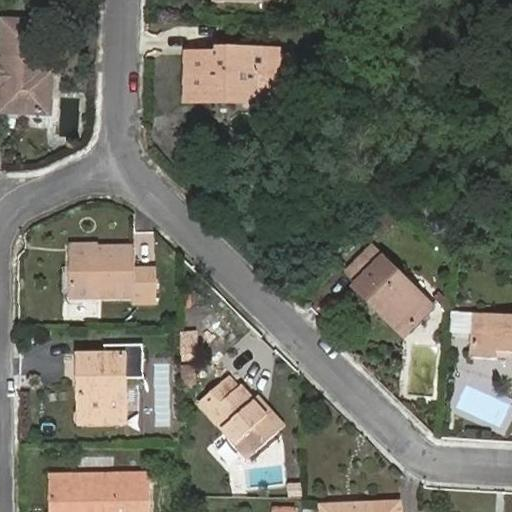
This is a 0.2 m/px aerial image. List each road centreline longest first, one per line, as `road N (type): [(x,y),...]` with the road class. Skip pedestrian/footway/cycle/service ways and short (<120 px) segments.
road 1 (residential): [(511,464),(432,458),(127,183)]
road 2 (residential): [(127,183),(1,211),(3,511)]
road 3 (residential): [(128,0),(127,183)]
